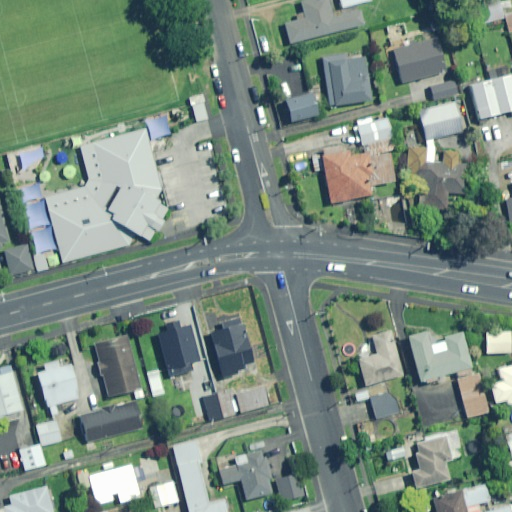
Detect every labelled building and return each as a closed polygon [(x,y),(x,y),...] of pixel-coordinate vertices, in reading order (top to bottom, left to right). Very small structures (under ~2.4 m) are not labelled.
[(360,11),(336,18),(331,0),(307,0),(299,2),(302,14),(294,16),(295,20),(283,24),(287,42),(288,45),(364,25),(360,11)] [(338,0),(341,10),(373,1),(372,0),(338,0)] [(502,19),(498,0),(483,3),(486,22),(502,19)] [(446,74),(436,38),(392,49),(401,85),(446,74)] [(348,60),(348,55),(325,59),(334,108),(375,101),(367,57),(348,60)] [(511,76),(468,86),(476,120),(511,112),(511,76)] [(453,80),(429,87),(434,105),(458,98),(453,80)] [(315,93),(283,102),(288,122),(321,113),(315,93)] [(456,102),(417,114),(427,145),(465,133),(456,102)] [(354,129),(359,149),(364,147),(366,158),(396,151),(387,116),(358,123),(359,127),(354,129)] [(84,187),(44,196),(62,263),(128,245),(135,233),(147,240),(167,207),(155,200),(162,188),(144,129),(80,145),(88,178),(84,187)] [(444,153),(443,166),(424,165),(425,149),(411,148),(410,178),(408,209),(447,211),(448,195),(465,196),(467,154),(444,153)] [(349,153),(312,159),(314,173),(324,171),(329,204),(371,198),(365,155),(350,157),(349,153)] [(0,250),(4,249),(3,245),(9,244),(0,207),(0,250)] [(32,272),(27,246),(4,251),(9,277),(32,272)] [(222,329),(209,333),(223,382),(239,378),(237,373),(244,371),(243,367),(255,363),(241,318),(220,324),(222,329)] [(199,364),(189,322),(155,330),(166,372),(167,379),(195,372),(194,365),(199,364)] [(402,377),(390,332),(371,338),(375,356),(357,361),(364,387),(402,377)] [(488,413),(478,374),(471,376),(461,334),(443,339),(444,343),(431,346),(428,333),(407,339),(419,386),(439,381),(439,378),(453,374),(454,380),(464,419),(481,415),(488,413)] [(510,334),(483,335),(483,354),(510,353),(510,334)] [(94,346),(107,399),(131,393),(133,401),(143,398),(137,373),(128,337),(94,346)] [(79,400),(68,360),(43,366),(45,373),(37,375),(46,409),(79,400)] [(491,382),(496,402),(506,399),(507,402),(511,400),(511,363),(498,367),(501,379),(491,382)] [(0,370),(0,423),(6,422),(5,417),(21,413),(13,379),(10,368),(0,370)] [(268,407),(264,389),(236,396),(240,414),(268,407)] [(234,417),(228,392),(202,398),(209,423),(234,417)] [(391,392),(369,397),(375,420),(397,415),(391,392)] [(97,410),(98,414),(78,419),(85,444),(143,429),(136,403),(118,408),(117,405),(97,410)] [(56,422),(36,427),(41,447),(61,441),(56,422)] [(461,448),(457,433),(414,444),(417,455),(414,456),(418,472),(411,473),(415,490),(449,481),(444,463),(463,458),(461,448)] [(202,463),(197,442),(171,448),(186,511),(225,511),(223,500),(207,504),(197,464),(202,463)] [(19,451),(24,471),(44,466),(39,447),(19,451)] [(275,490),(264,451),(235,459),(234,456),(216,460),(223,487),(238,482),(244,502),(265,496),(271,495),(270,491),(275,490)] [(112,503),(110,496),(118,494),(120,504),(139,499),(131,468),(89,479),(96,507),(112,503)] [(275,481),(281,503),(303,497),(302,491),(297,475),(275,481)] [(172,483),(147,491),(153,511),(178,504),(172,483)] [(479,511),(477,506),(489,503),(484,484),(432,499),(436,511),(479,511)] [(0,510),(0,511),(53,511),(47,488),(8,498),(11,508),(0,510)]
